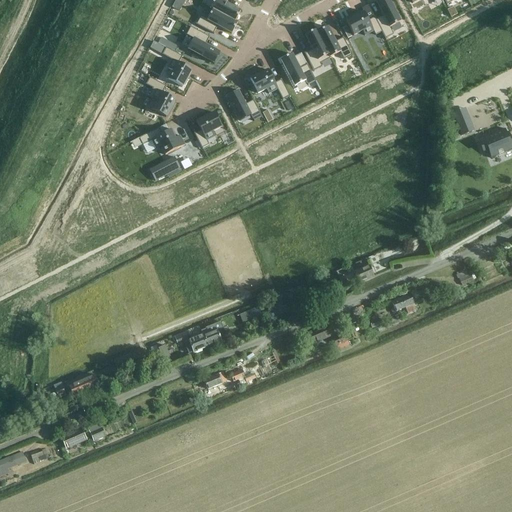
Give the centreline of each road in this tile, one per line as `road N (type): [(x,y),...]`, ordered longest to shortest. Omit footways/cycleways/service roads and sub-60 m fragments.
road 1 (unclassified): [(0,447),(511,234)]
road 2 (track): [(392,267),(438,265),(511,213)]
